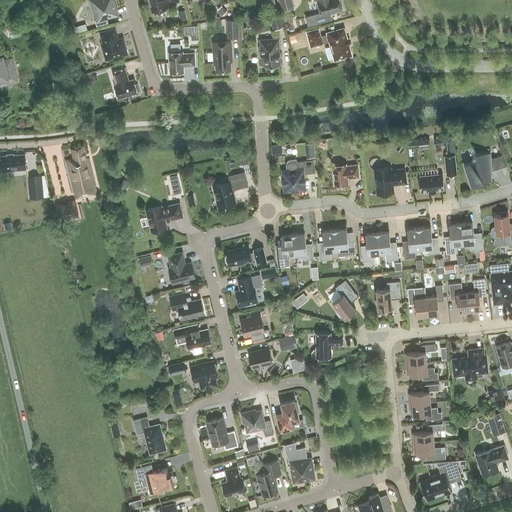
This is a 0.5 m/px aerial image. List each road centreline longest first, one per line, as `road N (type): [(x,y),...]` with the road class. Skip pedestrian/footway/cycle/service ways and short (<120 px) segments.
road 1 (residential): [(264,209),(257,100),(249,91),(157,91),(130,0)]
road 2 (residential): [(264,209),(329,202),(369,216),(511,192)]
road 3 (residential): [(46,511),(0,316)]
road 4 (residential): [(239,395),(296,382),(315,387),(338,491)]
road 5 (tertiary): [(511,66),(421,66),(394,57),(367,0)]
road 6 (residential): [(239,395),(204,238)]
road 7 (residential): [(210,511),(188,421),(196,407),(239,395)]
road 8 (residential): [(397,476),(385,337)]
road 9 (residential): [(385,337),(511,323)]
